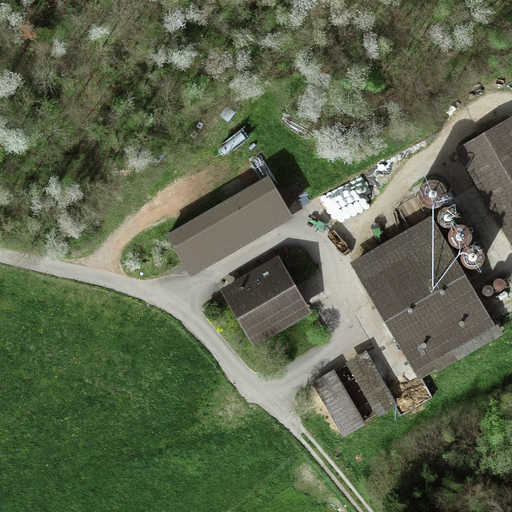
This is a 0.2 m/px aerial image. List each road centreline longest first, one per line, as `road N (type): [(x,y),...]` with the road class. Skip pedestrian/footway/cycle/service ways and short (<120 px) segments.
road 1 (unclassified): [(260,394),(170,304),(0,255)]
road 2 (track): [(361,511),(260,394)]
